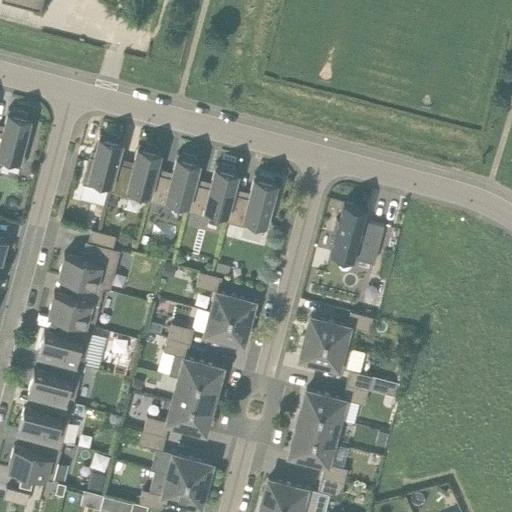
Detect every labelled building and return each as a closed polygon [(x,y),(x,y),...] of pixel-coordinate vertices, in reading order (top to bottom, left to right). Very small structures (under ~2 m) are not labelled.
[(0,130),(0,161),(22,167),(29,140),(25,139),(31,118),(26,117),(27,113),(8,108),(2,131),(0,130)] [(82,183),(110,190),(117,163),(122,142),(118,141),(119,137),(100,132),(93,157),(89,156),(82,183)] [(117,163),(110,190),(148,200),(155,173),(161,152),(156,151),(158,147),(138,142),(132,167),(117,163)] [(156,202),(187,210),(194,183),(199,163),(195,161),(196,158),(177,152),(170,177),(155,173),(148,200),(156,202)] [(203,186),(194,183),(187,210),(225,221),(233,193),(238,173),(234,172),(235,168),(216,163),(209,187),(203,186)] [(264,230),(265,224),(270,225),(275,205),(271,204),(277,183),(272,182),(273,178),(254,173),(248,197),(233,193),(225,221),(264,230)] [(353,258),(354,257),(374,263),(384,225),(364,220),(367,207),(343,201),(339,219),(336,218),(332,233),(335,234),(330,252),(353,258)] [(88,241),(112,248),(115,235),(91,229),(88,241)] [(58,276),(77,281),(103,288),(109,290),(119,250),(112,248),(88,241),(83,258),(64,253),(58,276)] [(218,261),(215,271),(228,275),(231,265),(218,261)] [(164,263),(162,274),(172,276),(175,265),(164,263)] [(196,285),(216,290),(218,290),(222,276),(199,270),(196,285)] [(93,326),(103,288),(77,281),(73,296),(54,291),(48,314),(67,319),(93,326)] [(254,300),(218,290),(216,290),(210,311),(248,321),(254,300)] [(197,326),(206,328),(208,307),(200,306),(197,326)] [(369,330),(372,316),(350,310),(346,324),(348,325),(369,330)] [(243,341),(248,321),(210,311),(205,331),(243,341)] [(343,345),(348,325),(346,324),(311,315),(305,336),(343,345)] [(93,326),(67,319),(63,335),(43,330),(37,353),(57,358),(82,365),(93,326)] [(149,321),(147,328),(159,331),(161,324),(149,321)] [(171,322),(167,337),(190,342),(193,328),(171,322)] [(100,364),(108,334),(94,330),(86,361),(100,364)] [(351,348),(343,345),(305,336),(300,357),(345,368),(351,348)] [(168,375),(178,378),(216,388),(222,366),(186,356),(190,342),(167,337),(164,351),(174,354),(168,375)] [(27,391),(47,396),(72,403),(82,365),(57,358),(53,373),(33,368),(27,391)] [(349,369),(345,383),(368,389),(372,375),(349,369)] [(142,380),(133,378),(130,388),(140,391),(142,380)] [(178,378),(172,399),(210,409),(216,388),(178,378)] [(364,403),(368,389),(345,383),(342,397),(344,398),(364,403)] [(300,410),(338,420),(344,398),(342,397),(306,388),(300,410)] [(17,430),(37,435),(62,442),(72,403),(47,396),(43,412),(23,407),(17,430)] [(172,399),(167,420),(167,421),(169,421),(170,422),(204,431),(210,409),(172,399)] [(338,420),(300,410),(295,431),(333,441),(338,420)] [(147,415),(143,429),(165,435),(169,421),(167,421),(167,420),(147,415)] [(161,450),(165,435),(143,429),(139,444),(161,450)] [(377,430),(374,443),(384,445),(387,432),(377,430)] [(289,453),(325,462),(327,463),(333,441),(295,431),(289,453)] [(52,480),(62,442),(37,435),(33,450),(13,445),(7,468),(52,480)] [(173,452),(168,473),(205,483),(211,462),(173,452)] [(325,462),(321,476),(343,482),(347,468),(327,463),(325,462)] [(91,472),(86,490),(100,493),(105,475),(91,472)] [(200,504),(205,483),(168,473),(162,494),(142,488),(138,503),(148,505),(161,508),(164,495),(200,504)] [(343,482),(321,476),(317,491),(339,496),(343,482)] [(262,498),(300,508),(306,487),(268,477),(262,498)] [(30,489),(32,481),(21,478),(19,486),(30,489)] [(63,495),(66,483),(58,482),(55,493),(63,495)] [(6,486),(3,498),(26,504),(29,492),(6,486)] [(258,511),(299,511),(300,508),(262,498),(258,511)] [(130,511),(138,511),(141,503),(138,503),(133,501),(130,511)] [(138,511),(146,511),(148,505),(141,503),(138,511)]
